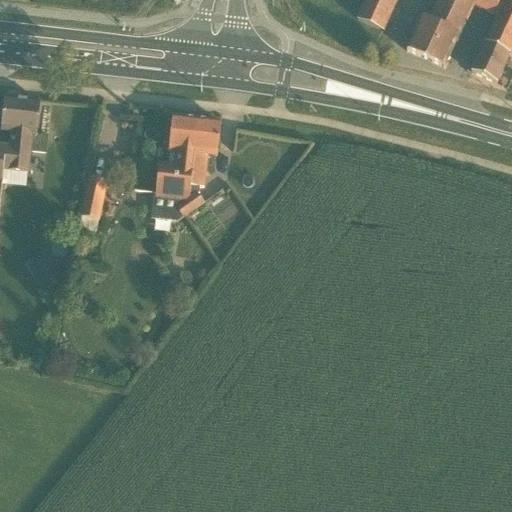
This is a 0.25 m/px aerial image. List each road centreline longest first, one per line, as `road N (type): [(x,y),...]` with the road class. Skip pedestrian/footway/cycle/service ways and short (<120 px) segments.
road 1 (primary): [(0,57),(210,81)]
road 2 (primary): [(199,50),(0,27)]
road 3 (primary): [(210,81),(364,97)]
road 4 (primary): [(511,137),(364,97)]
road 5 (primary): [(364,97),(324,74),(229,54)]
